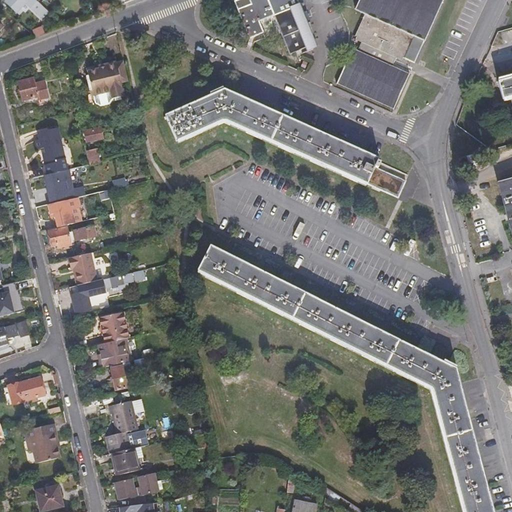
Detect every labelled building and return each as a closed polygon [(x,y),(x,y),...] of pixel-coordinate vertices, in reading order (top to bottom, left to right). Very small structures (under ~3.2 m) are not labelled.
[(47,12),(37,2),(34,0),(5,0),(18,12),(25,5),(40,19),(47,12)] [(238,0),(236,1),(250,35),(263,30),(259,20),(275,14),(291,53),(300,50),(301,54),(317,47),(313,36),(304,0),(238,0)] [(351,49),(336,83),(394,109),(411,70),(410,69),(394,62),(396,58),(397,56),(415,63),(442,0),(361,0),(357,11),(363,14),(354,35),(364,40),(358,52),(351,49)] [(87,68),(93,93),(110,89),(112,96),(123,94),(121,80),(129,78),(124,59),(115,61),(114,55),(105,57),(106,63),(107,65),(100,67),(100,65),(87,68)] [(511,73),(497,77),(503,101),(511,98),(511,73)] [(19,81),(24,98),(38,94),(39,97),(45,96),(41,80),(36,81),(34,77),(19,81)] [(41,80),(45,96),(50,95),(46,79),(41,80)] [(225,118),(399,195),(407,178),(378,165),(381,159),(377,158),(378,156),(236,92),(225,88),(209,95),(180,108),(166,115),(177,140),(225,118)] [(81,130),(84,139),(108,134),(105,124),(81,130)] [(65,156),(57,126),(52,128),(38,131),(40,138),(36,139),(38,147),(43,146),(45,151),(43,152),(45,162),(57,160),(57,158),(59,158),(65,156)] [(86,149),(89,162),(99,160),(97,147),(86,149)] [(474,154),(459,158),(460,164),(468,162),(469,166),(477,164),(474,154)] [(409,173),(381,159),(378,165),(407,178),(409,173)] [(44,173),(51,201),(76,195),(84,193),(82,184),(73,187),(68,167),(44,173)] [(511,235),(511,177),(497,181),(511,235)] [(99,190),(103,205),(105,204),(112,202),(109,187),(106,188),(99,190)] [(47,202),(51,216),(55,216),(57,226),(72,222),(80,220),(77,208),(78,207),(76,195),(51,201),(47,202)] [(105,204),(107,214),(114,212),(112,202),(105,204)] [(69,230),(71,238),(91,234),(89,223),(68,228),(69,230)] [(71,238),(69,230),(68,228),(68,225),(49,229),(52,244),(58,243),(59,245),(67,243),(72,242),(71,238)] [(199,270),(431,389),(465,511),(494,511),(477,449),(459,383),(456,371),(451,368),(448,367),(224,253),(211,246),(199,270)] [(78,283),(81,283),(97,279),(91,251),(70,256),(72,266),(74,266),(78,283)] [(111,275),(114,283),(119,282),(120,286),(132,284),(131,280),(136,278),(133,270),(111,275)] [(76,288),(74,288),(73,284),(56,288),(58,297),(74,293),(75,297),(94,293),(95,296),(105,293),(105,291),(107,289),(105,277),(97,279),(81,283),(78,283),(78,284),(75,285),(76,288)] [(6,283),(7,290),(20,287),(18,280),(6,283)] [(0,316),(6,315),(6,317),(10,316),(10,314),(25,310),(21,295),(2,299),(1,294),(0,294),(0,316)] [(126,318),(129,320),(130,326),(129,328),(131,335),(142,332),(138,317),(142,316),(140,306),(124,310),(126,318)] [(100,315),(101,325),(100,326),(101,331),(103,333),(105,341),(131,335),(129,328),(130,326),(129,320),(126,318),(124,310),(100,315)] [(19,322),(23,333),(31,331),(27,320),(19,322)] [(3,324),(0,325),(0,343),(8,340),(7,336),(16,333),(13,323),(3,325),(3,324)] [(100,358),(102,366),(110,365),(126,361),(130,360),(132,360),(129,348),(127,349),(124,337),(105,341),(99,343),(102,358),(100,358)] [(135,359),(136,364),(137,365),(139,364),(139,366),(147,364),(146,356),(135,359)] [(110,365),(115,389),(130,386),(126,373),(124,374),(123,371),(132,369),(130,360),(126,361),(110,365)] [(5,389),(10,405),(43,395),(39,379),(5,389)] [(112,413),(117,432),(106,435),(110,454),(112,453),(134,448),(140,446),(146,445),(142,429),(127,432),(127,430),(139,427),(132,400),(109,405),(111,413),(112,413)] [(30,439),(32,450),(35,462),(59,456),(54,433),(55,432),(53,423),(24,430),(26,439),(30,439)] [(134,448),(137,459),(143,458),(140,446),(134,448)] [(112,453),(118,474),(131,471),(139,469),(137,459),(134,448),(112,453)] [(130,496),(132,506),(138,505),(148,504),(145,493),(158,490),(156,481),(154,472),(140,475),(142,485),(135,487),(132,477),(115,482),(119,498),(130,496)] [(36,492),(40,511),(42,511),(62,507),(58,486),(36,492)] [(220,488),(219,505),(241,506),(242,489),(220,488)] [(172,501),(172,511),(185,511),(186,505),(192,504),(192,494),(172,501)] [(289,502),(287,511),(317,511),(318,506),(289,502)]
